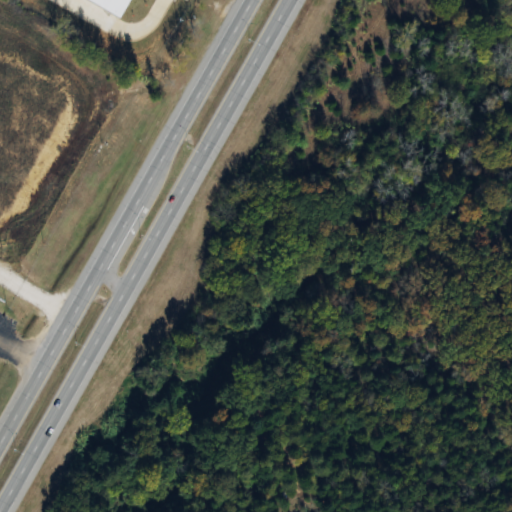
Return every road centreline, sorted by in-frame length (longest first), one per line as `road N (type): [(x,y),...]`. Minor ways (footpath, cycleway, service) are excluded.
road 1 (primary): [(0,511),(290,0)]
road 2 (primary): [(248,0),(0,440)]
